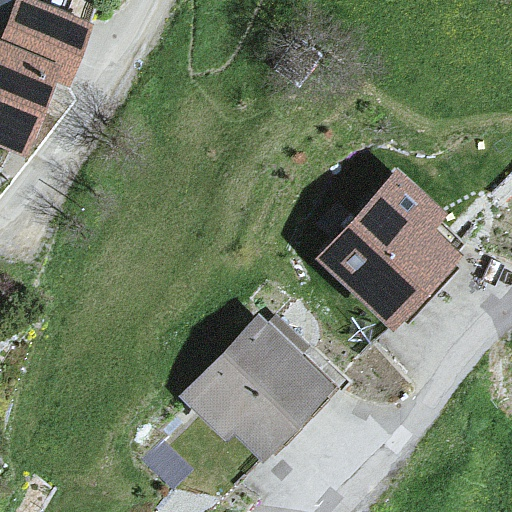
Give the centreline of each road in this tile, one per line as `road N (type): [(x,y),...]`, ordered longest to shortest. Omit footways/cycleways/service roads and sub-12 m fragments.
road 1 (residential): [(324,511),(403,439),(511,308)]
road 2 (residential): [(0,217),(49,162),(152,0)]
